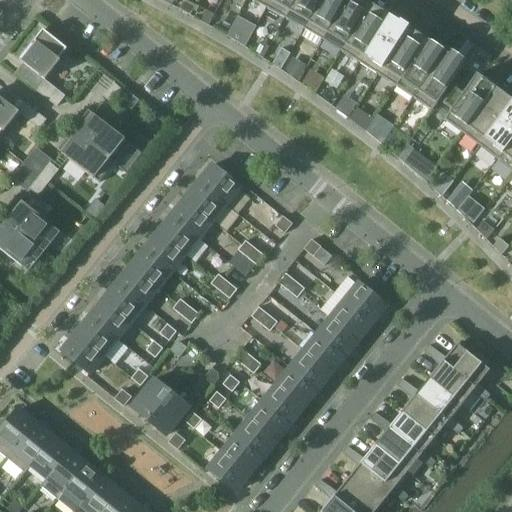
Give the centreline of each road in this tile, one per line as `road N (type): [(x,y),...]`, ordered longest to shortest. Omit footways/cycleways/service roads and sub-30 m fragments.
road 1 (residential): [(223,101),(1,378)]
road 2 (residential): [(443,277),(257,511)]
road 3 (residential): [(223,101),(443,277)]
road 4 (residential): [(85,0),(223,101)]
